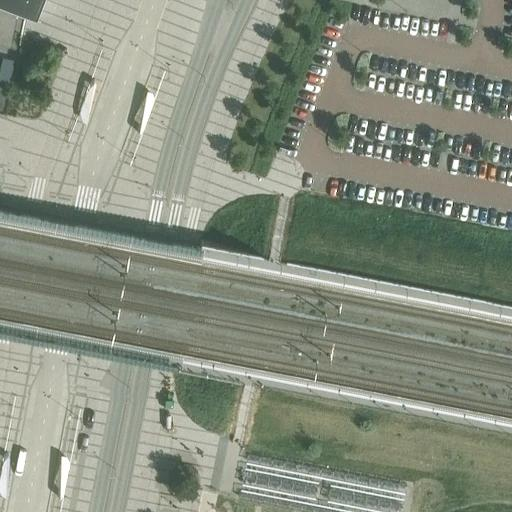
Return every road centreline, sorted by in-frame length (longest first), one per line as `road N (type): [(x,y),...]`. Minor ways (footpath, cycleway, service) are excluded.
road 1 (secondary): [(115,511),(186,165),(246,0)]
road 2 (secondary): [(217,0),(166,160),(95,511)]
